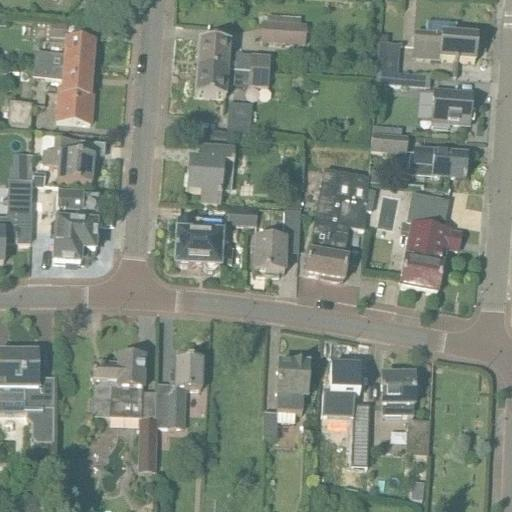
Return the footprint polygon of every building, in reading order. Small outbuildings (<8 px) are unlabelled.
[(259,44),(304,47),(305,29),(261,26),(259,44)] [(50,27),(49,39),(66,40),(67,29),(50,27)] [(473,66),(475,41),(414,36),(413,50),(440,52),(439,64),(473,66)] [(90,73),(93,46),(65,44),(64,58),(47,57),(47,60),(34,59),(33,69),(90,73)] [(196,71),(268,77),(269,61),(228,58),(229,46),(198,44),(196,71)] [(376,76),(397,78),(399,52),(402,51),(401,48),(399,47),(397,48),(378,46),(376,76)] [(58,98),(92,100),(88,99),(90,73),(33,69),(33,79),(45,80),(45,83),(62,84),(61,97),(58,97),(58,98)] [(266,93),(268,77),(196,71),(193,99),(224,102),(225,90),(266,93)] [(412,79),(397,78),(376,76),(375,88),(411,91),(412,79)] [(448,132),(449,126),(469,129),(469,124),(467,124),(468,118),(469,118),(471,98),(432,95),(429,127),(432,128),(432,131),(448,132)] [(55,126),(89,129),(92,100),(58,98),(55,126)] [(249,139),(251,108),(228,106),(226,137),(249,139)] [(28,130),(30,109),(10,107),(8,129),(28,130)] [(371,140),(400,142),(401,132),(372,130),(371,140)] [(407,142),(400,142),(371,140),(369,157),(405,160),(407,142)] [(90,189),(92,160),(67,158),(68,145),(44,143),(42,169),(57,170),(56,186),(90,189)] [(200,207),(219,209),(223,167),(232,167),(234,153),(201,150),(200,163),(189,163),(186,195),(200,196),(200,207)] [(430,180),(464,182),(466,159),(432,156),(412,155),(411,175),(410,179),(430,180)] [(32,157),(0,156),(0,186),(8,186),(7,218),(30,219),(31,185),(32,157)] [(303,278),(343,285),(347,261),(343,260),(348,231),(363,233),(365,211),(367,193),(366,192),(367,182),(322,175),(308,254),(307,254),(303,278)] [(299,216),(300,191),(287,191),(286,215),(299,216)] [(365,211),(365,215),(370,216),(374,195),(367,194),(365,211)] [(96,228),(97,200),(82,200),(82,198),(57,197),(52,267),(79,268),(79,267),(83,267),(83,264),(89,259),(92,260),(92,255),(94,255),(95,228),(96,228)] [(411,228),(399,291),(436,298),(442,264),(444,254),(446,254),(456,256),(460,237),(442,234),(447,205),(416,199),(411,228)] [(255,229),(256,213),(227,212),(227,228),(255,229)] [(283,216),(282,239),(298,239),(299,216),(286,215),(286,216),(283,216)] [(221,225),(176,223),(176,236),(175,236),(174,269),(178,270),(180,271),(185,272),(187,270),(191,270),(191,271),(201,271),(202,271),(202,272),(206,276),(212,277),(217,272),(217,271),(219,271),(221,225)] [(3,246),(16,247),(16,230),(0,230),(0,266),(2,266),(3,246)] [(283,277),(284,244),(282,244),(254,243),(253,276),(255,276),(255,281),(278,282),(278,277),(283,277)] [(53,446),(53,413),(53,382),(37,382),(37,356),(0,356),(0,392),(2,393),(1,417),(29,417),(28,422),(33,426),(33,441),(38,446),(53,446)] [(103,375),(92,374),(91,385),(93,385),(91,419),(140,421),(141,393),(143,361),(130,360),(130,357),(122,357),(122,360),(118,359),(118,367),(104,366),(103,375)] [(156,397),(156,426),(156,432),(167,432),(168,427),(182,427),(183,398),(187,398),(187,394),(200,394),(201,363),(175,362),(175,378),(169,378),(168,397),(156,397)] [(306,402),(307,368),(304,368),(304,364),(292,364),(292,367),(277,367),(275,404),(276,404),(275,417),(262,416),(262,441),(276,442),(276,427),(294,428),(294,419),(301,419),(301,402),(306,402)] [(341,411),(352,411),(356,410),(358,370),(330,369),(329,399),(330,399),(329,418),(340,418),(341,411)] [(397,420),(413,420),(413,380),(381,380),(381,409),(397,409),(397,420)] [(356,410),(352,411),(351,446),(367,446),(368,410),(356,410)] [(426,460),(428,425),(408,424),(405,459),(426,460)] [(155,476),(156,432),(156,426),(139,426),(138,476),(155,476)] [(415,481),(414,502),(423,502),(423,482),(415,481)]
